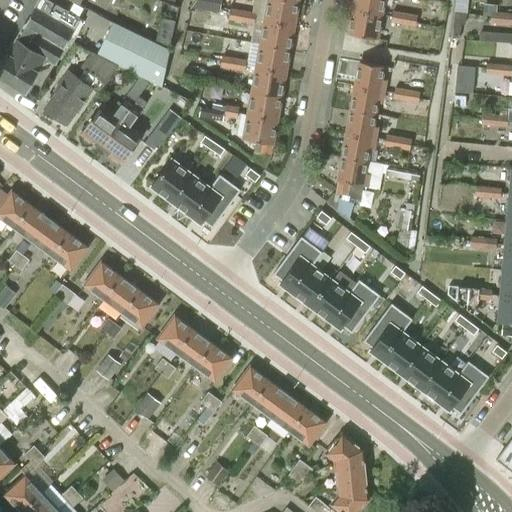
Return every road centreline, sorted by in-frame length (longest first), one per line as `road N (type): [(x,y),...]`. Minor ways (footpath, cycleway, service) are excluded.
road 1 (residential): [(330,0),(295,185),(220,291)]
road 2 (primary): [(450,471),(220,291)]
road 3 (primary): [(220,291),(0,128)]
